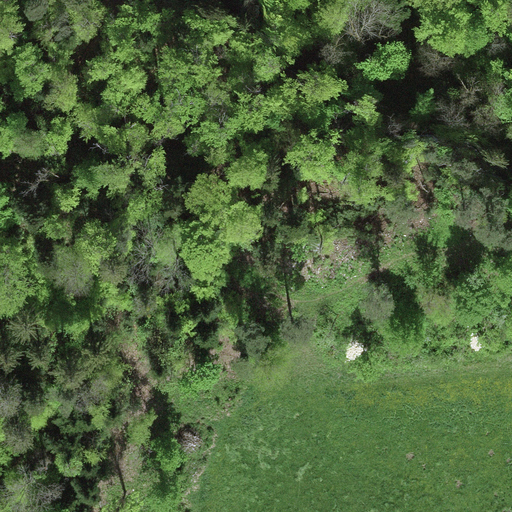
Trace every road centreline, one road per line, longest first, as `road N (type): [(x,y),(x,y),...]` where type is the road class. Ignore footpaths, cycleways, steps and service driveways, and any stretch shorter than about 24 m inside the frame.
road 1 (track): [(0,294),(88,257),(148,256),(259,278),(298,304)]
road 2 (track): [(0,320),(92,335),(219,435)]
